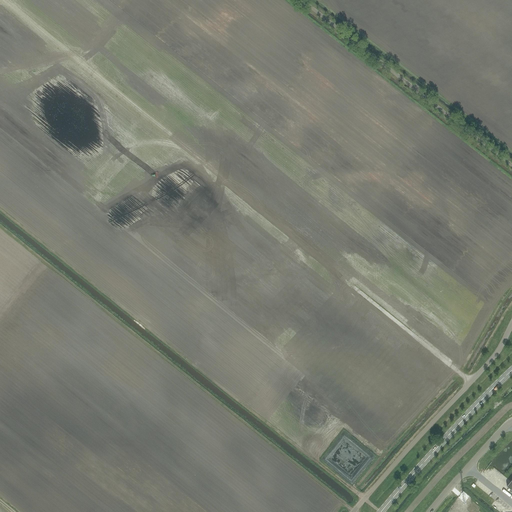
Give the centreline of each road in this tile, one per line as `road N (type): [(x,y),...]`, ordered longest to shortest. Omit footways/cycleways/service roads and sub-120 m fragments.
road 1 (unclassified): [(511,162),(302,0)]
road 2 (unclassified): [(353,511),(496,352),(511,322)]
road 3 (primary): [(381,511),(511,370)]
road 4 (tertiary): [(430,511),(511,421)]
